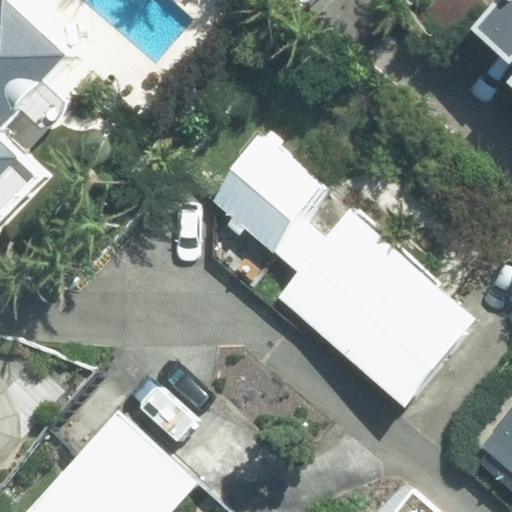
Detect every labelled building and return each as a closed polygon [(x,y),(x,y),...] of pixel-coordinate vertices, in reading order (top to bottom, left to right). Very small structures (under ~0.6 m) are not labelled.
[(0,235),(12,230),(26,218),(32,201),(53,177),(11,137),(85,56),(23,0),(1,0),(0,1),(0,235)] [(511,4),(490,31),(511,48),(511,4)] [(295,142),(279,130),(220,203),(306,272),(284,299),(420,409),(494,319),(453,286),(454,283),(360,207),(333,240),(313,224),(342,189),(290,148),(295,142)] [(184,511),(209,485),(127,411),(34,511),(184,511)] [(498,452),(487,465),(511,486),(511,424),(493,447),(498,452)]
